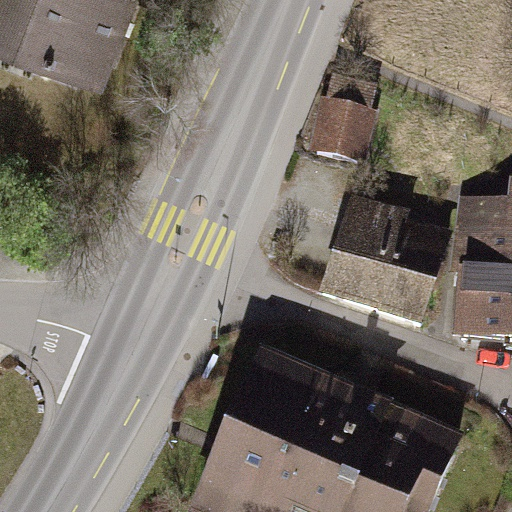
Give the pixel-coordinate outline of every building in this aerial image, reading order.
[(129,0),(0,0),(0,44),(99,81),(129,0)] [(388,85),(327,70),(307,147),(368,163),(388,85)] [(509,199),(460,195),(446,341),(511,347),(511,179),(509,199)] [(453,225),(349,194),(318,300),(422,331),(453,225)] [(436,511),(468,435),(259,348),(190,511),(436,511)]
